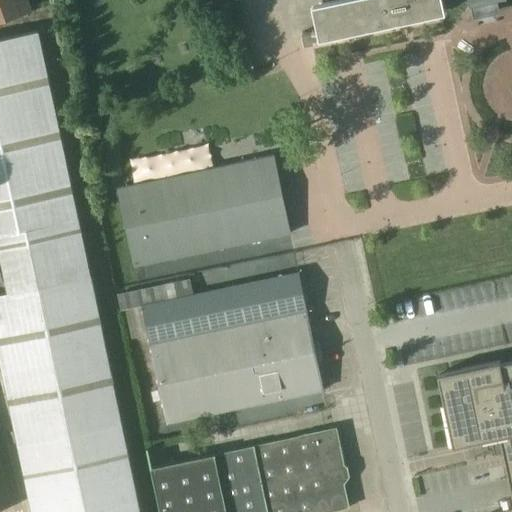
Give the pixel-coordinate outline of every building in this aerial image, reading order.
[(0,0),(0,21),(31,12),(26,0),(0,0)] [(328,0),(311,4),(317,29),(313,30),(313,29),(301,31),(304,42),(315,40),(315,37),(318,37),(319,39),(445,11),(442,0),(469,0),(470,4),(472,4),(475,15),(499,10),(497,0),(328,0)] [(0,39),(0,257),(7,291),(0,292),(0,353),(20,453),(32,511),(140,511),(124,431),(92,274),(80,219),(77,220),(39,32),(0,39)] [(132,264),(289,231),(288,224),(293,223),(291,211),(285,212),(284,206),(287,205),(284,191),(281,192),(273,153),(116,187),(132,264)] [(322,388),(297,270),(140,304),(165,421),(322,388)] [(499,437),(511,497),(511,359),(500,362),(500,360),(437,373),(453,447),(499,437)] [(345,476),(335,426),(214,452),(214,453),(151,467),(160,511),(318,511),(346,506),(346,507),(348,506),(342,477),(345,476)]
